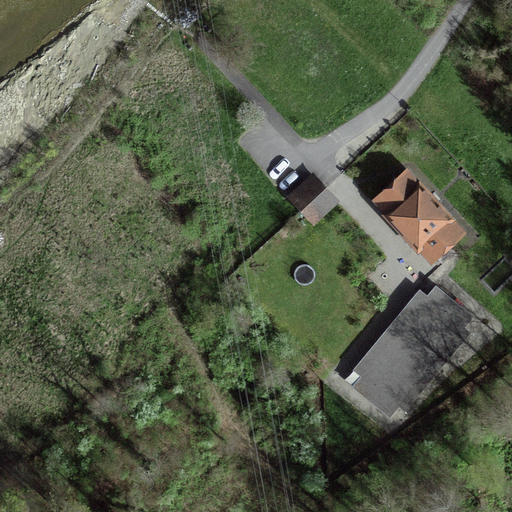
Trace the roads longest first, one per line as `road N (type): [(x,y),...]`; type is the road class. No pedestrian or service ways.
road 1 (track): [(199,34),(396,250)]
road 2 (unclassified): [(464,0),(383,106),(314,161)]
